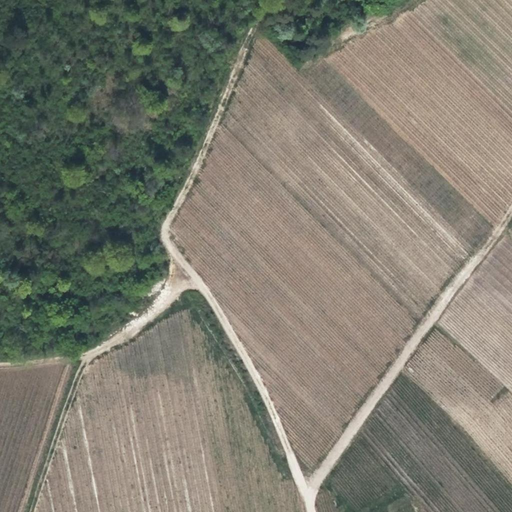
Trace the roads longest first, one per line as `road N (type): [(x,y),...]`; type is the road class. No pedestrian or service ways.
road 1 (track): [(273,0),(257,19),(164,237),(221,315),(307,495)]
road 2 (track): [(511,212),(307,495)]
road 3 (track): [(195,277),(86,358),(31,511)]
